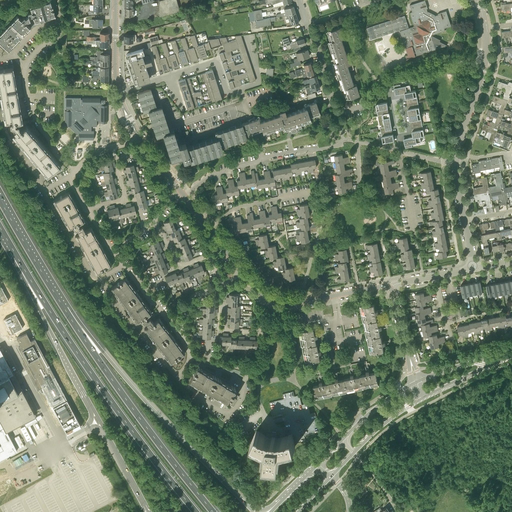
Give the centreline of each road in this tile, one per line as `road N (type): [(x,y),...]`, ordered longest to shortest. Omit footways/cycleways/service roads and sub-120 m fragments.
road 1 (trunk): [(14,253),(195,511)]
road 2 (trunk): [(14,253),(149,511)]
road 3 (trunk): [(253,511),(65,311)]
road 4 (trunk): [(213,511),(65,311)]
road 5 (residential): [(118,92),(215,62),(225,94),(241,90),(250,120)]
road 6 (residential): [(456,154),(482,71),(485,27)]
road 7 (trunk): [(65,311),(0,200)]
road 8 (residential): [(74,171),(38,127),(24,66)]
